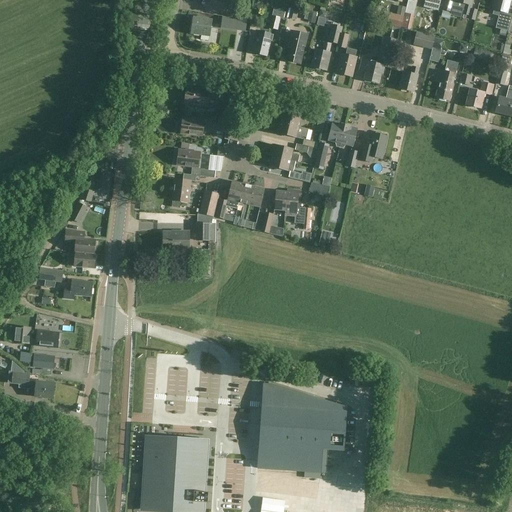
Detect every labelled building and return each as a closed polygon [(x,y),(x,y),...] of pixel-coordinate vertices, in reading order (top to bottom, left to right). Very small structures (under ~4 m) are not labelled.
[(406,7),(401,28),(410,30),(416,0),(407,0),(406,7)] [(424,0),(423,7),(438,11),(440,0),(424,0)] [(456,0),(456,2),(449,0),(445,0),(442,10),(451,13),(452,8),(464,11),(462,18),(468,20),(468,19),(475,21),(478,11),(471,9),(473,0),(456,0)] [(511,18),(506,17),(507,13),(510,0),(496,0),(494,10),(500,11),(498,22),(497,22),(495,28),(508,32),(511,18)] [(401,28),(406,7),(399,6),(396,15),(390,13),(387,24),(401,28)] [(250,20),(251,9),(241,8),(239,19),(250,20)] [(291,8),(288,19),(295,21),(297,9),(291,8)] [(308,20),(308,22),(314,24),(315,21),(317,14),(310,13),(308,20)] [(216,16),(214,29),(224,30),(225,17),(216,16)] [(277,31),(279,25),(280,19),(272,17),(269,28),(277,31)] [(210,36),(212,21),(193,18),(191,33),(210,36)] [(247,20),(234,19),(233,30),(245,32),(247,20)] [(338,47),(341,34),(342,28),(332,25),(328,43),(337,45),(337,47),(338,47)] [(286,50),(288,51),(286,60),(299,64),(304,45),(305,45),(308,35),(291,30),(286,50)] [(270,41),(269,40),(270,34),(260,32),(259,38),(258,38),(254,53),(257,54),(257,57),(262,58),(263,56),(266,56),(270,41)] [(417,33),(414,45),(431,49),(434,37),(417,33)] [(349,36),(341,34),(338,47),(346,49),(349,36)] [(501,39),(499,48),(511,49),(511,39),(508,38),(508,40),(501,39)] [(441,50),(440,50),(443,41),(434,39),(432,48),(433,48),(431,57),(439,59),(441,50)] [(329,53),(331,45),(325,43),(323,52),(316,50),(312,67),(325,71),(330,53),(329,53)] [(473,56),(489,60),(491,52),(469,46),(468,50),(474,52),(473,56)] [(355,57),(357,51),(348,49),(346,55),(342,54),(337,74),(351,77),(356,58),(355,57)] [(389,68),(393,53),(381,50),(377,64),(362,60),(359,70),(367,72),(365,80),(378,83),(381,73),(382,73),(384,66),(389,68)] [(437,70),(436,74),(448,77),(446,84),(440,83),(440,85),(439,85),(436,98),(449,101),(458,63),(447,61),(445,72),(437,70)] [(499,70),(495,83),(503,86),(508,69),(500,67),(499,70)] [(412,68),(411,74),(404,72),(399,90),(413,93),(417,76),(417,75),(418,69),(412,68)] [(468,86),(471,75),(463,73),(460,84),(468,86)] [(448,77),(436,74),(434,82),(440,83),(439,85),(440,85),(440,83),(446,84),(448,77)] [(490,95),(493,85),(483,83),(480,92),(471,90),(467,105),(480,108),(482,100),(483,101),(485,94),(490,95)] [(227,90),(210,86),(209,92),(209,94),(222,95),(222,93),(226,94),(227,90)] [(511,86),(509,86),(506,99),(500,97),(496,113),(508,116),(511,100),(511,86)] [(209,92),(187,89),(185,104),(207,107),(209,94),(209,92)] [(326,115),(311,111),(309,119),(318,121),(315,132),(321,133),(326,115)] [(281,122),(299,127),(301,116),(283,112),(281,122)] [(180,120),(180,124),(181,125),(183,125),(182,133),(203,136),(205,121),(184,119),(182,119),(180,120)] [(308,129),(299,127),(281,122),(278,134),(302,139),(302,137),(306,138),(308,129)] [(340,149),(345,125),(339,124),(335,123),(335,124),(333,124),(329,140),(335,142),(336,148),(340,149)] [(213,124),(213,132),(228,134),(229,125),(213,124)] [(261,124),(257,135),(267,139),(271,127),(261,124)] [(343,149),(347,145),(353,146),(357,129),(355,129),(356,128),(351,126),(345,125),(340,149),(343,149)] [(375,134),(373,133),(370,146),(363,144),(359,160),(372,163),(372,160),(376,158),(382,159),(387,137),(381,135),(381,134),(379,133),(378,132),(376,133),(375,134)] [(312,149),(317,150),(319,144),(304,140),(303,145),(303,146),(310,147),(309,148),(312,149)] [(323,171),(329,146),(320,144),(314,169),(323,171)] [(271,156),(273,156),(291,160),(296,161),(298,162),(300,155),(293,154),(294,150),(274,145),(271,156)] [(308,147),(309,148),(310,147),(303,146),(303,145),(302,146),(297,145),(295,151),(307,154),(308,147)] [(192,167),(191,175),(197,176),(215,178),(216,171),(199,169),(201,154),(180,151),(178,151),(176,152),(176,156),(177,157),(179,158),(178,166),(192,167)] [(355,169),(359,153),(350,151),(346,167),(355,169)] [(291,160),(273,156),(270,167),(290,172),(293,172),(296,161),(291,160)] [(110,174),(96,172),(94,190),(108,191),(110,174)] [(302,175),(293,172),(290,172),(288,178),(310,183),(312,175),(303,172),(302,175)] [(197,176),(191,175),(185,174),(184,181),(176,180),(173,201),(188,203),(191,182),(197,183),(197,176)] [(309,192),(327,196),(330,181),(324,179),(323,186),(321,185),(322,183),(313,181),(312,183),(311,183),(309,192)] [(238,206),(239,207),(244,184),(233,182),(228,203),(220,201),(215,218),(223,220),(227,207),(237,210),(238,206)] [(249,205),(250,205),(255,187),(244,184),(239,207),(244,208),(242,215),(243,216),(240,227),(243,227),(244,226),(247,226),(248,221),(245,220),(249,205)] [(255,187),(250,205),(261,208),(265,189),(255,187)] [(84,189),(80,199),(91,203),(94,192),(84,189)] [(286,211),(286,216),(296,217),(295,224),(305,225),(306,209),(298,208),(298,201),(301,201),(301,199),(302,192),(288,190),(288,193),(287,193),(286,211)] [(200,213),(213,216),(218,194),(205,191),(200,213)] [(275,210),(286,211),(287,193),(277,192),(275,210)] [(88,207),(79,203),(72,218),(80,222),(88,207)] [(261,232),(265,214),(259,212),(256,224),(253,224),(252,230),(261,232)] [(265,214),(261,232),(268,234),(273,216),(265,214)] [(196,242),(209,242),(210,225),(210,224),(197,224),(196,224),(196,242)] [(95,240),(84,239),(85,232),(65,230),(64,244),(76,245),(75,253),(76,253),(76,252),(93,254),(94,251),(95,251),(96,243),(95,243),(95,240)] [(327,248),(331,234),(322,231),(318,246),(327,248)] [(189,232),(176,232),(176,233),(164,233),(163,250),(188,250),(189,232)] [(76,252),(76,253),(74,266),(93,268),(95,254),(93,254),(76,252)] [(62,271),(46,269),(44,279),(54,280),(61,281),(62,271)] [(53,287),(54,280),(44,279),(43,286),(53,287)] [(93,297),(94,284),(74,282),(73,289),(67,288),(66,299),(75,300),(75,295),(93,297)] [(9,342),(14,342),(14,343),(29,345),(31,329),(16,327),(16,328),(11,327),(9,342)] [(38,332),(36,346),(57,348),(59,334),(38,332)] [(308,340),(307,348),(330,350),(330,342),(308,340)] [(19,362),(30,363),(32,354),(21,352),(19,362)] [(34,355),(33,367),(53,369),(54,357),(34,355)] [(54,384),(37,382),(29,381),(30,373),(13,372),(12,385),(28,386),(27,389),(36,390),(35,397),(52,399),(54,384)] [(345,408),(271,385),(269,406),(265,468),(320,472),(322,445),(343,446),(345,408)] [(146,438),(142,509),(190,511),(202,511),(203,502),(207,503),(208,492),(204,492),(207,452),(201,451),(202,448),(202,441),(146,438)] [(265,499),(263,511),(271,511),(282,511),(284,501),(265,499)]
